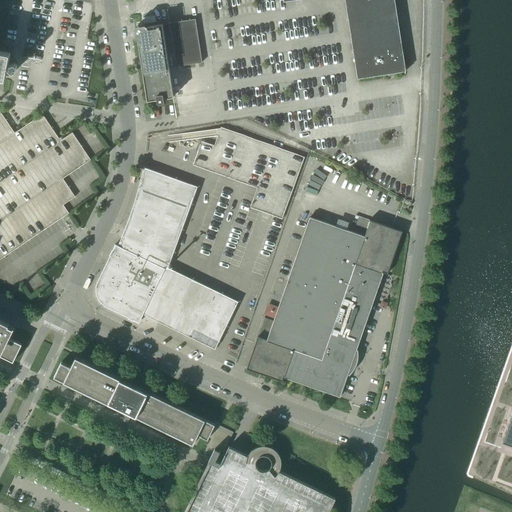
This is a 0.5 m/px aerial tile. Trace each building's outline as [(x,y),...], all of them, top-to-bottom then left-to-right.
[(394,0),(283,0),(284,2),(295,0),(345,0),(357,79),(406,71),(394,0)] [(135,38),(136,38),(138,40),(141,57),(140,57),(147,101),(157,100),(157,102),(159,104),(163,103),(164,101),(164,98),(174,97),(167,54),(173,53),(175,67),(202,63),(195,19),(169,23),(169,24),(155,26),(154,25),(148,26),(148,27),(145,25),(136,26),(134,29),(135,38)] [(0,78),(5,80),(5,79),(7,68),(8,68),(13,72),(16,71),(17,65),(14,63),(9,65),(8,65),(10,54),(10,53),(2,52),(0,51),(0,78)] [(0,258),(67,213),(62,205),(74,197),(62,178),(89,159),(71,133),(60,141),(42,114),(14,133),(0,111),(0,258)] [(17,123),(10,113),(9,113),(5,116),(12,126),(12,127),(13,126),(17,124),(17,123)] [(310,156),(306,164),(314,168),(319,160),(310,156)] [(107,307),(128,317),(129,317),(128,318),(134,321),(134,320),(136,321),(140,320),(143,314),(215,349),(238,302),(168,268),(197,187),(143,167),(142,175),(140,183),(138,190),(136,198),(133,205),(131,213),(128,222),(124,230),(118,246),(115,244),(113,250),(112,249),(109,255),(110,256),(97,283),(96,287),(96,291),(97,295),(98,298),(101,302),(104,305),(107,307)] [(369,220),(369,221),(370,221),(364,236),(310,217),(273,321),(265,318),(264,317),(246,369),(282,381),(283,377),(284,377),(284,378),(340,397),(348,375),(349,375),(351,374),(352,372),(353,370),(354,369),(355,367),(356,365),(357,363),(357,361),(358,359),(358,357),(358,355),(358,353),(357,350),(356,350),(374,300),(375,301),(376,299),(377,298),(378,296),(379,294),(380,292),(380,290),(381,288),(381,286),(381,284),(381,282),(380,282),(383,273),(382,273),(383,272),(387,274),(402,231),(369,220)] [(339,218),(336,225),(347,228),(349,221),(339,218)] [(0,292),(0,303),(22,314),(27,305),(0,292)] [(0,355),(13,362),(22,344),(9,338),(15,327),(14,327),(13,328),(9,326),(9,324),(0,319),(0,355)] [(76,357),(71,366),(61,362),(54,377),(116,407),(117,406),(122,409),(122,410),(123,409),(126,410),(124,415),(125,415),(124,416),(128,418),(129,417),(130,418),(132,414),(134,415),(134,416),(193,445),(198,435),(207,440),(215,425),(76,357)] [(511,411),(501,441),(511,444),(511,411)] [(215,449),(223,452),(232,433),(219,427),(209,446),(215,449)] [(209,462),(184,511),(329,511),(336,498),(280,470),(281,466),(282,461),(281,456),(276,450),(270,447),(262,446),(255,448),(251,452),(249,455),(244,453),(232,447),(230,446),(226,454),(223,452),(215,449),(209,462)]
